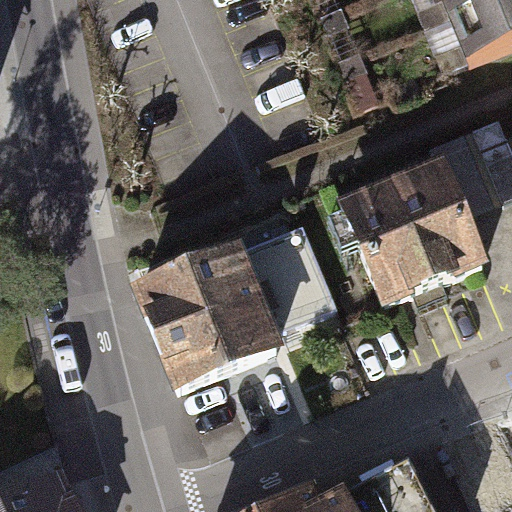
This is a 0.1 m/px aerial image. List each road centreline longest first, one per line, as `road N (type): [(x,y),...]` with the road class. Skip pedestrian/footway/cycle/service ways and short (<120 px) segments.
road 1 (residential): [(33,0),(83,285),(137,511)]
road 2 (residential): [(186,511),(511,371)]
